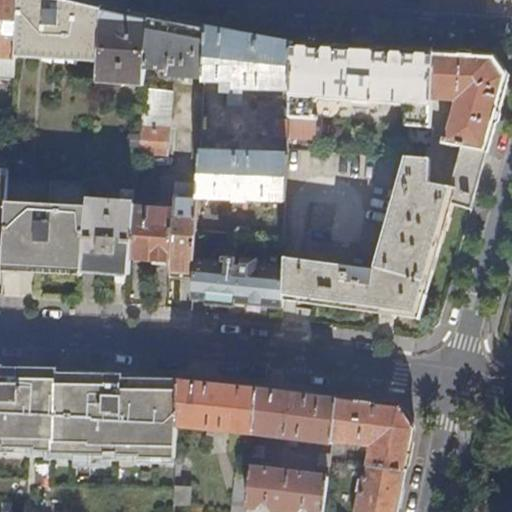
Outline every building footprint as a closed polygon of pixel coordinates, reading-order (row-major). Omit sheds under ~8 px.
[(17,22),(18,0),(0,0),(0,76),(15,77),(16,52),(17,22)] [(99,57),(102,6),(76,0),(18,0),(17,22),(16,52),(64,55),(99,57)] [(98,80),(145,84),(146,70),(146,64),(150,17),(128,12),(102,6),(99,57),(98,80)] [(206,73),(208,28),(179,23),(169,21),(150,17),(146,64),(170,64),(170,71),(169,79),(171,80),(171,78),(204,79),(204,72),(206,73)] [(292,90),(294,43),(261,38),(241,34),(208,28),(206,73),(205,82),(220,82),(220,91),(229,91),(228,104),(243,104),(244,89),(292,90)] [(434,98),(435,52),(416,51),(387,49),(320,45),(294,43),(292,90),(291,112),(289,139),(289,144),(314,145),(316,104),(320,100),(404,105),(409,111),(408,125),(433,127),(434,98)] [(465,147),(489,152),(511,75),(497,55),(470,54),(435,52),(434,98),(456,99),(459,104),(451,133),(447,132),(444,143),(465,147)] [(140,154),(169,155),(173,92),(145,90),(140,154)] [(289,139),(291,112),(277,111),(277,120),(275,119),(274,138),(289,139)] [(454,205),(473,209),(489,152),(465,147),(454,187),(431,183),(432,159),(408,157),(375,271),(286,260),(286,269),(285,300),(312,304),(420,318),(420,320),(422,320),(429,295),(428,295),(454,205)] [(288,156),(202,152),(199,198),(235,200),(235,202),(249,203),(249,201),(286,203),(288,156)] [(0,247),(6,248),(8,201),(10,171),(0,170),(0,247)] [(170,277),(195,279),(196,260),(197,231),(199,202),(181,201),(181,196),(176,195),(175,205),(171,262),(170,277)] [(136,208),(136,203),(89,200),(89,206),(84,264),(84,270),(131,274),(132,259),(136,208)] [(84,264),(89,206),(8,201),(6,248),(5,266),(23,267),(24,247),(38,248),(37,268),(71,269),(72,264),(84,264)] [(132,259),(171,262),(175,205),(157,204),(157,210),(136,208),(132,259)] [(230,304),(285,309),(285,300),(286,269),(259,267),(259,261),(242,260),(242,267),(236,267),(237,260),(225,259),(224,263),(196,260),(195,279),(194,300),(207,302),(230,304)] [(55,444),(64,444),(65,370),(1,366),(0,366),(0,440),(55,441),(55,444)] [(121,447),(123,375),(87,372),(65,370),(64,444),(90,444),(90,447),(121,447)] [(179,427),(180,381),(151,378),(123,375),(121,447),(178,448),(179,427)] [(255,435),(260,389),(221,385),(213,384),(180,381),(179,427),(208,430),(208,436),(214,436),(214,431),(255,435)] [(333,442),(339,399),(297,394),(260,389),(255,435),(291,439),(291,446),(297,447),(298,440),(333,444),(334,442),(333,442)] [(369,467),(407,472),(415,428),(402,407),(370,403),(339,399),(333,442),(334,442),(348,443),(363,445),(363,441),(370,442),(373,447),(369,467)] [(348,443),(334,442),(333,444),(332,456),(331,463),(345,464),(348,443)] [(265,447),(254,445),(253,457),(263,458),(265,447)] [(331,466),(331,463),(332,456),(321,454),(320,465),(331,466)] [(355,511),(398,511),(402,494),(407,472),(369,467),(362,480),(360,480),(358,492),(360,493),(355,511)] [(310,511),(325,511),(329,477),(252,468),(250,486),(247,508),(259,509),(263,503),(268,504),(272,511),(282,511),(300,511),(304,508),(309,509),(310,511)] [(246,511),(247,508),(250,486),(236,484),(232,511),(246,511)] [(192,487),(176,487),(175,507),(191,507),(192,487)]
